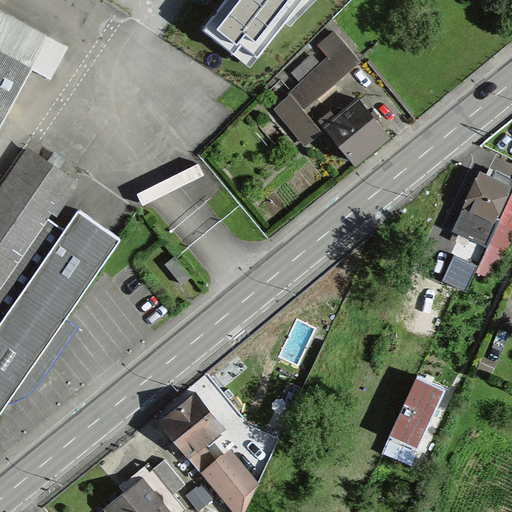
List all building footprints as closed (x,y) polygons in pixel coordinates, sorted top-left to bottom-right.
[(298,0),(238,0),(214,29),(250,59),(298,0)] [(0,48),(32,66),(50,76),(67,46),(0,9),(0,48)] [(360,58),(336,31),(321,45),(331,57),(334,54),(347,69),(360,58)] [(0,125),(32,66),(0,48),(0,125)] [(332,82),(347,69),(334,54),(331,57),(319,67),(332,82)] [(319,67),(288,94),(301,109),(332,82),(319,67)] [(288,94),(275,105),(307,143),(321,131),(301,109),(288,94)] [(321,119),(354,160),(371,146),(388,133),(360,98),(336,117),(331,111),(321,119)] [(0,412),(6,403),(18,399),(28,394),(37,386),(44,376),(49,364),(50,353),(50,340),(66,317),(121,238),(78,208),(64,229),(48,217),(74,179),(32,151),(0,197),(0,412)] [(465,204),(491,216),(506,184),(493,178),(481,172),(465,204)] [(506,184),(509,178),(502,175),(496,172),(493,178),(506,184)] [(506,184),(491,216),(495,218),(510,186),(506,184)] [(461,263),(468,266),(481,237),(475,234),(461,263)] [(477,270),(490,241),(481,237),(468,266),(477,270)] [(176,255),(167,263),(183,282),(191,275),(176,255)] [(317,326),(295,316),(277,355),(299,365),(317,326)] [(179,406),(160,421),(188,455),(200,446),(224,426),(196,392),(179,406)] [(188,455),(201,471),(212,461),(200,446),(188,455)] [(201,471),(234,511),(245,511),(254,493),(222,454),(212,461),(201,471)] [(127,484),(106,502),(115,511),(173,511),(185,501),(149,463),(127,484)]
